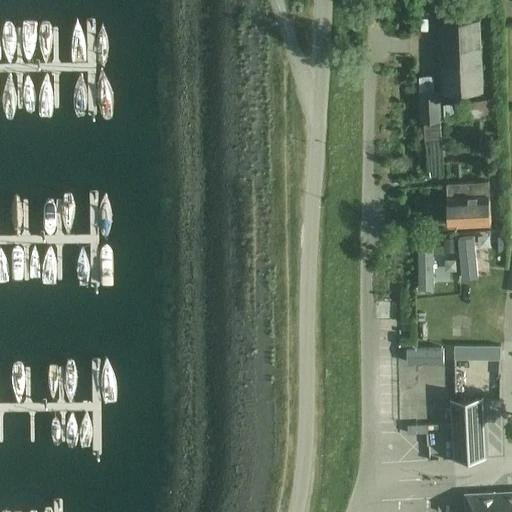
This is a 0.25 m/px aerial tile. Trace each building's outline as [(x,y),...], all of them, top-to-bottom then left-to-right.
[(438,0),(441,91),(482,90),(479,0),(438,0)] [(419,77),(421,123),(425,123),(426,139),(441,138),(440,121),(441,121),(440,90),(435,90),(434,76),(419,77)] [(491,100),(443,104),(445,120),(493,116),(491,100)] [(448,225),(491,223),(489,181),(446,183),(448,225)] [(457,238),(443,238),(444,251),(457,250),(457,238)] [(391,301),(410,302),(411,291),(392,290),(391,301)] [(500,345),(454,345),(454,358),(500,359),(500,345)] [(453,459),(486,457),(483,396),(450,398),(453,459)] [(427,424),(407,425),(407,433),(427,432),(427,424)] [(511,511),(511,493),(494,494),(494,500),(468,501),(468,511),(511,511)]
